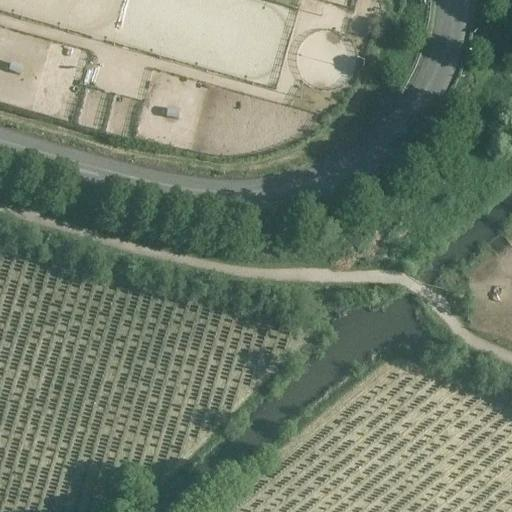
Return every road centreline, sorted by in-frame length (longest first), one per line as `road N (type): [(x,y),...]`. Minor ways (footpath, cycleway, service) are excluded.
road 1 (motorway): [(456,0),(443,73),(417,114),(365,163),(310,190),(202,199),(0,148)]
road 2 (track): [(0,207),(218,268),(400,279),(435,302)]
